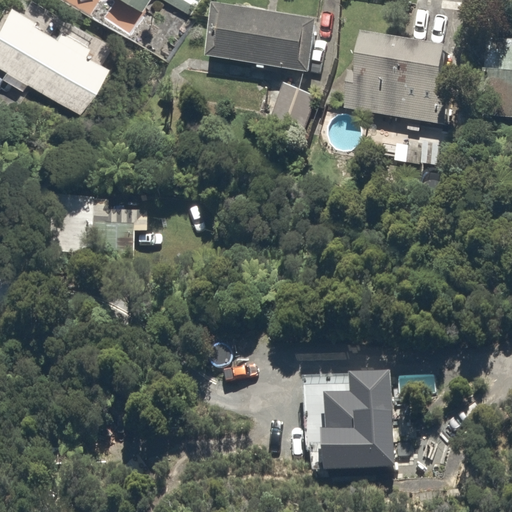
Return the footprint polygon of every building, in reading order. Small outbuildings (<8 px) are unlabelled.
[(5,0),(0,9),(0,76),(21,89),(27,79),(77,109),(113,50),(56,15),(50,25),(8,0),(5,0)] [(136,0),(166,0),(183,11),(190,0),(123,0),(133,6),(136,0)] [(310,9),(240,0),(213,0),(206,56),(303,68),(310,9)] [(359,70),(350,69),(344,106),(439,120),(453,30),(400,22),(399,33),(381,31),(379,46),(362,44),(359,70)] [(511,38),(489,37),(483,113),(511,114),(511,38)] [(287,80),(267,131),(302,145),(322,94),(287,80)] [(420,144),(395,142),(393,160),(451,165),(454,136),(421,132),(420,144)] [(79,204),(60,203),(58,254),(92,255),(95,194),(80,193),(79,204)] [(221,363),(252,347),(243,330),(212,346),(221,363)] [(323,440),(326,477),(397,473),(392,379),(352,381),(353,400),(327,401),(328,440),(323,440)]
